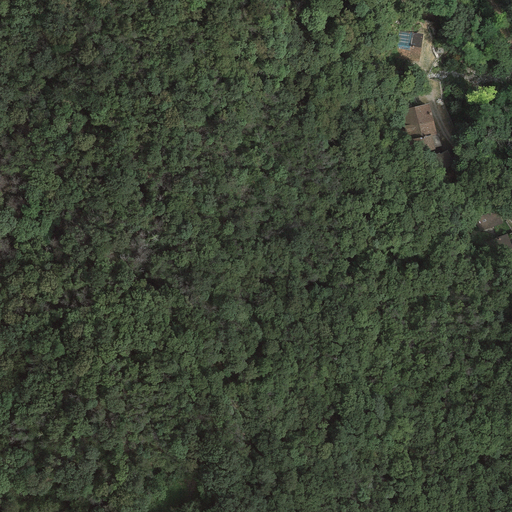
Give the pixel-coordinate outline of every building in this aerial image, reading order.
[(421,58),(421,32),(398,31),(398,58),(421,58)] [(437,134),(428,103),(400,111),(408,142),(412,141),(415,154),(435,149),(432,136),(437,134)] [(478,232),(502,224),(497,210),(474,217),(478,232)] [(502,253),(511,248),(511,246),(506,234),(490,241),(496,256),(502,253)] [(511,248),(502,253),(507,264),(511,262),(511,248)]
